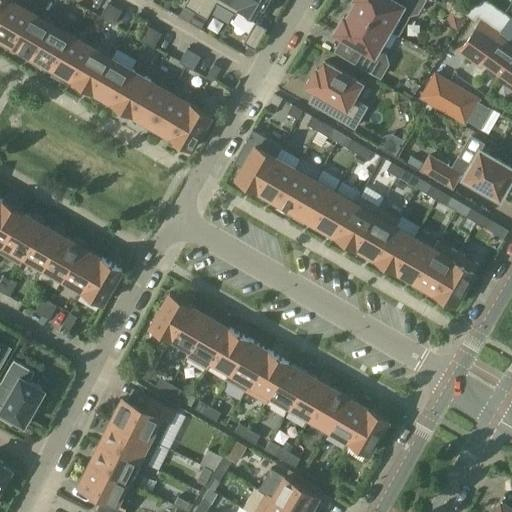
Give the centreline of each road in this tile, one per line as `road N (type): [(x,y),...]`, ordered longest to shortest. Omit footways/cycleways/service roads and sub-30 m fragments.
road 1 (residential): [(456,384),(173,219)]
road 2 (residential): [(173,219),(96,364)]
road 3 (residential): [(255,77),(173,219)]
road 4 (tertiary): [(456,384),(380,511)]
road 5 (residential): [(130,0),(255,77)]
